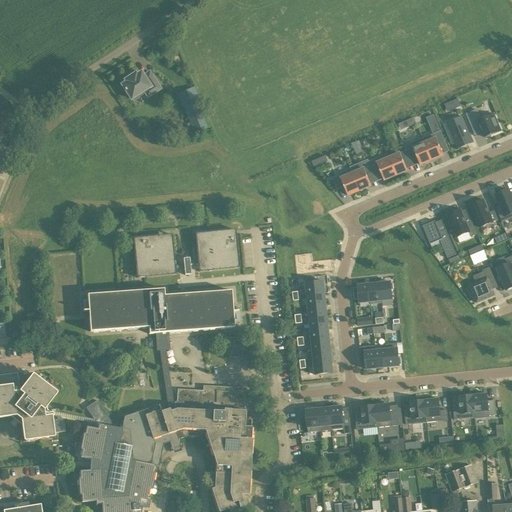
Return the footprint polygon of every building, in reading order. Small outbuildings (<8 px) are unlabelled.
[(149,87),(153,93),(159,89),(149,73),(143,77),(141,73),(136,76),(135,74),(125,80),(126,82),(122,85),(124,89),(123,90),(124,92),(126,91),(131,99),(132,98),(133,100),(142,95),(141,93),(149,87)] [(178,94),(183,107),(184,106),(194,133),(206,128),(195,101),(198,100),(193,88),(178,94)] [(451,110),(464,106),(462,99),(449,103),(451,110)] [(474,110),(466,114),(472,128),(479,125),(485,138),(501,132),(493,115),(486,118),(485,116),(478,119),(474,110)] [(434,131),(442,128),(437,114),(430,117),(434,131)] [(418,118),(399,124),(401,130),(420,124),(418,118)] [(457,150),(468,145),(464,136),(469,134),(463,118),(446,125),(450,133),(447,134),(451,144),(454,143),(457,150)] [(443,155),(438,144),(444,141),(440,131),(422,138),(431,160),(443,155)] [(431,160),(422,138),(410,143),(420,165),(431,160)] [(365,139),(355,143),(359,153),(369,150),(365,139)] [(404,164),(411,161),(406,150),(400,153),(399,152),(388,157),(387,154),(386,154),(395,176),(407,171),(404,164)] [(384,181),(395,176),(386,154),(368,162),(373,172),(375,178),(381,176),(384,181)] [(366,175),(373,172),(368,162),(368,161),(350,168),(351,172),(359,191),(371,186),(366,175)] [(347,196),(359,191),(351,172),(340,177),(340,175),(332,178),(336,189),(343,186),(347,196)] [(494,194),(499,206),(496,208),(500,219),(511,213),(511,195),(509,188),(494,194)] [(470,206),(480,228),(498,220),(494,211),(489,213),(483,200),(470,206)] [(457,238),(468,233),(470,236),(476,234),(470,219),(465,222),(460,210),(447,216),(457,238)] [(446,229),(439,232),(435,221),(422,226),(430,245),(439,241),(447,258),(456,254),(446,229)] [(208,235),(208,236),(209,243),(197,245),(197,244),(196,244),(199,275),(234,271),(234,270),(232,257),(237,256),(237,260),(238,260),(235,233),(208,235)] [(144,280),(175,277),(171,238),(163,238),(163,239),(171,238),(171,243),(157,244),(157,240),(161,239),(133,242),(136,269),(137,269),(137,268),(144,267),(145,279),(144,280)] [(473,257),(475,263),(485,258),(482,253),(473,257)] [(450,264),(460,260),(458,256),(448,260),(450,264)] [(504,265),(497,268),(506,291),(511,288),(511,256),(502,261),(504,265)] [(482,270),(486,279),(469,286),(470,288),(468,289),(471,296),(473,296),(477,303),(494,296),(489,283),(495,281),(489,267),(482,270)] [(323,278),(305,280),(307,293),(324,291),(323,278)] [(379,283),(382,304),(382,303),(382,301),(393,300),(391,290),(393,290),(393,284),(391,284),(391,282),(379,283)] [(371,302),(371,305),(382,304),(379,283),(369,285),(371,302)] [(369,285),(357,286),(359,303),(371,302),(369,285)] [(160,352),(160,353),(165,352),(167,352),(166,335),(234,330),(233,314),(238,314),(238,313),(233,314),(231,293),(164,297),(164,291),(87,296),(88,312),(83,312),(83,313),(88,313),(89,333),(148,329),(149,336),(156,335),(157,352),(160,352)] [(324,291),(307,293),(308,305),(326,303),(324,291)] [(308,305),(309,316),(327,314),(326,303),(308,305)] [(328,326),(327,314),(309,316),(310,328),(328,326)] [(377,324),(360,327),(364,350),(391,346),(387,323),(379,325),(378,319),(376,319),(377,324)] [(310,328),(311,340),(329,338),(328,326),(310,328)] [(329,338),(311,340),(312,351),(330,349),(329,338)] [(332,361),(330,349),(312,351),(314,363),(332,361)] [(399,366),(397,349),(386,350),(388,368),(399,366)] [(377,369),(388,368),(386,350),(376,351),(377,369)] [(377,369),(376,351),(364,352),(366,370),(377,369)] [(174,452),(182,449),(181,446),(181,438),(190,436),(197,436),(206,433),(216,464),(215,488),(212,489),(219,511),(220,511),(228,510),(229,511),(233,511),(244,509),(240,495),(247,496),(250,440),(251,420),(244,419),(245,389),(203,386),(203,391),(177,390),(176,407),(174,409),(165,352),(160,353),(169,412),(161,413),(159,406),(124,417),(124,418),(126,419),(119,447),(129,449),(131,465),(153,470),(154,467),(158,467),(159,467),(154,466),(157,447),(170,443),(174,452)] [(332,361),(314,363),(315,375),(333,373),(332,361)] [(54,415),(88,422),(88,419),(53,412),(50,413),(47,410),(46,407),(54,397),(49,393),(52,390),(37,378),(34,382),(29,378),(22,388),(19,388),(18,380),(17,373),(0,375),(0,417),(11,417),(21,424),(23,437),(29,436),(29,440),(48,438),(48,434),(54,433),(52,416),(54,415)] [(482,395),(482,392),(473,393),(475,413),(489,412),(487,394),(482,395)] [(461,414),(475,413),(473,393),(463,394),(464,397),(459,397),(460,404),(453,405),(454,418),(462,417),(461,414)] [(425,398),(427,423),(448,421),(446,406),(440,407),(439,400),(434,400),(434,397),(425,398)] [(427,423),(425,398),(415,399),(415,402),(411,403),(411,410),(405,410),(407,425),(427,423)] [(80,458),(90,460),(90,471),(79,471),(81,502),(95,501),(96,504),(101,504),(101,511),(141,511),(142,506),(148,507),(148,506),(147,506),(147,502),(149,502),(145,501),(146,496),(148,497),(153,470),(131,465),(129,449),(119,447),(126,419),(124,418),(121,430),(110,428),(111,423),(97,401),(85,408),(93,420),(88,419),(88,422),(87,427),(86,427),(80,458)] [(375,403),(378,428),(398,426),(397,411),(390,412),(390,405),(385,405),(385,402),(375,403)] [(366,407),(361,408),(362,415),(355,415),(357,430),(378,428),(375,403),(365,404),(366,407)] [(330,408),(332,431),(344,429),(342,407),(330,408)] [(318,409),(320,432),(321,432),(320,427),(331,426),(331,431),(332,431),(330,408),(318,409)] [(308,433),(320,432),(318,409),(306,411),(308,433)] [(380,448),(380,454),(404,452),(404,444),(392,445),(392,447),(380,448)] [(446,476),(453,493),(478,484),(471,466),(446,476)] [(487,484),(488,507),(494,506),(494,500),(497,499),(497,484),(487,484)] [(443,511),(450,511),(447,490),(440,491),(442,511),(443,511)] [(439,494),(430,496),(433,510),(435,510),(441,509),(439,494)] [(315,511),(314,499),(313,499),(313,495),(306,496),(307,499),(306,499),(307,511),(315,511)] [(411,511),(410,497),(400,499),(401,511),(411,511)] [(401,511),(400,499),(394,499),(395,511),(392,511),(401,511)] [(27,505),(27,501),(14,503),(14,507),(5,509),(5,511),(39,511),(38,503),(27,505)] [(373,510),(361,511),(381,511),(380,501),(372,502),(373,510)] [(458,511),(457,511),(477,511),(477,502),(459,503),(460,511),(458,511)]
